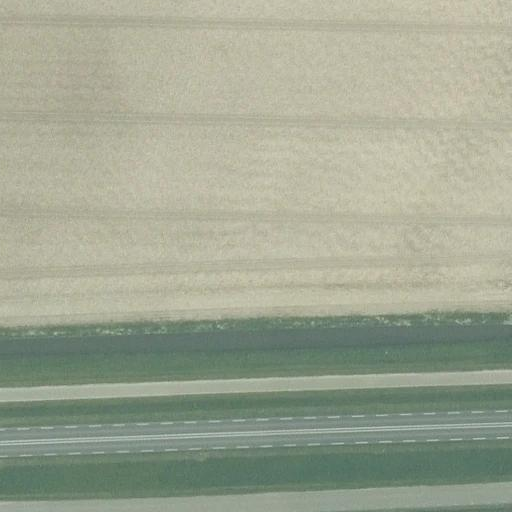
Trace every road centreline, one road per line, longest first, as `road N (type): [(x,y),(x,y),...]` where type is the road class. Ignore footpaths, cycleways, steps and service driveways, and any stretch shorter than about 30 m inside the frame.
road 1 (primary): [(511,424),(0,443)]
road 2 (unclassified): [(511,376),(0,395)]
road 3 (unclassified): [(0,510),(511,493)]
